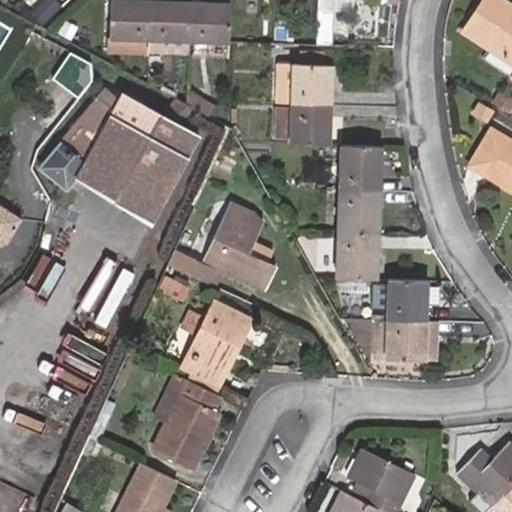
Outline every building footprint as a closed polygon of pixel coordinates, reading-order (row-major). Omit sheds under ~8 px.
[(46,24),(61,2),(58,0),(40,0),(31,13),(46,24)] [(511,59),(511,13),(510,12),(511,9),(511,7),(499,0),(479,0),(461,29),(511,59)] [(110,37),(151,38),(152,2),(111,1),(110,37)] [(151,38),(188,39),(189,3),(152,2),(151,38)] [(188,39),(229,41),(230,4),(189,3),(188,39)] [(293,25),(277,24),(276,40),(292,39),(293,25)] [(151,38),(150,51),(188,52),(188,39),(151,38)] [(293,65),(292,104),(329,105),(329,53),(294,52),(293,65)] [(278,65),(277,104),(292,104),(293,65),(278,65)] [(190,90),(184,100),(210,114),(215,104),(190,90)] [(511,95),(499,90),(493,101),(509,111),(511,107),(511,95)] [(119,105),(104,91),(39,167),(66,191),(75,180),(119,105)] [(119,105),(75,180),(158,222),(201,138),(175,125),(158,116),(123,98),(119,105)] [(186,105),(173,99),(158,116),(175,125),(190,108),(186,105)] [(494,108),(479,99),(472,112),(487,121),(494,108)] [(292,104),(291,145),(329,146),(329,105),(292,104)] [(511,138),(488,124),(473,149),(492,161),(487,167),(511,182),(511,138)] [(340,146),(339,190),(378,191),(379,148),(340,146)] [(492,161),(473,149),(469,156),(487,167),(492,161)] [(378,191),(339,190),(338,233),(377,234),(378,191)] [(0,237),(9,242),(21,221),(0,207),(0,237)] [(235,225),(214,268),(274,297),(286,276),(258,262),(273,231),(262,219),(242,210),(235,225)] [(205,264),(214,268),(235,225),(225,221),(205,264)] [(377,234),(338,233),(337,278),(376,279),(377,234)] [(190,285),(167,274),(161,288),(184,298),(190,285)] [(425,321),(426,280),(387,280),(387,319),(425,321)] [(238,338),(243,340),(253,322),(220,305),(195,356),(228,372),(236,356),(231,353),(238,338)] [(387,319),(378,319),(378,360),(386,360),(387,319)] [(425,362),(425,321),(387,319),(386,360),(425,362)] [(433,321),(425,321),(425,362),(434,362),(433,321)] [(236,356),(243,340),(238,338),(231,353),(236,356)] [(228,372),(195,356),(189,368),(222,384),(228,372)] [(202,434),(206,436),(217,413),(211,410),(218,396),(189,382),(154,452),(189,471),(201,446),(197,443),(202,434)] [(108,398),(91,436),(101,440),(117,402),(108,398)] [(201,446),(206,436),(202,434),(197,443),(201,446)] [(458,472),(493,506),(511,486),(511,485),(511,444),(510,443),(489,464),(477,453),(458,472)] [(368,502),(388,511),(395,511),(414,473),(362,448),(349,478),(357,482),(374,490),(368,502)] [(154,511),(172,478),(139,462),(113,511),(154,511)] [(36,491),(41,482),(15,469),(10,478),(36,491)] [(357,482),(351,493),(368,502),(374,490),(357,482)] [(511,511),(511,486),(493,506),(499,511),(511,511)] [(388,511),(368,502),(351,493),(343,489),(332,511),(388,511)]
